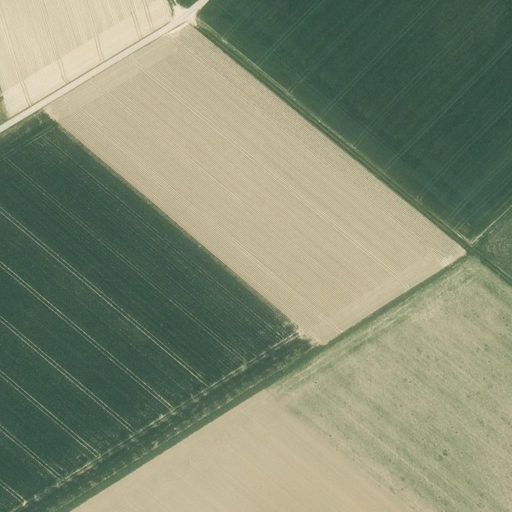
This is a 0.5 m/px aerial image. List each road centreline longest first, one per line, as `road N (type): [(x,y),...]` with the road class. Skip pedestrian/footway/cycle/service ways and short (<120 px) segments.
road 1 (track): [(65,511),(471,251),(182,17),(173,0)]
road 2 (track): [(0,129),(200,0)]
